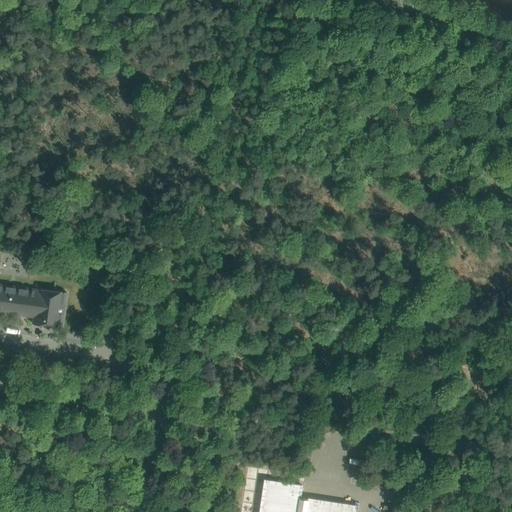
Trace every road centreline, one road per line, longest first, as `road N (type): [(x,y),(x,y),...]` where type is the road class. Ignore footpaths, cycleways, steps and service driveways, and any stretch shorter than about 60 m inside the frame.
road 1 (unclassified): [(135,511),(171,390),(163,368),(0,336)]
road 2 (unclassified): [(377,0),(511,41)]
